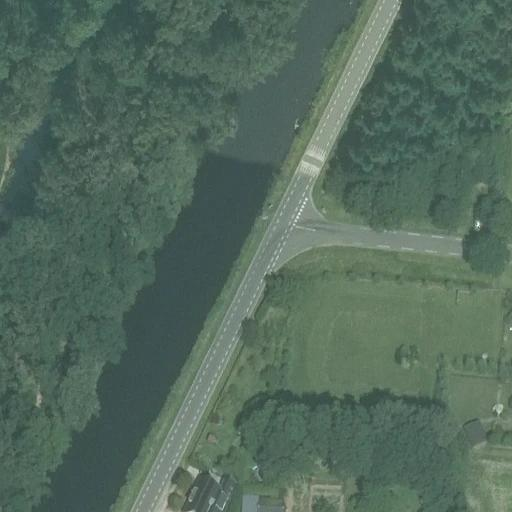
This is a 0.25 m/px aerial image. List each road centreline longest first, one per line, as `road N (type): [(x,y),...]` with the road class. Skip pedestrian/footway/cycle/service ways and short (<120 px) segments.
road 1 (tertiary): [(139,511),(278,222)]
road 2 (track): [(111,112),(0,409)]
road 3 (tertiary): [(278,222),(387,0)]
road 4 (unclassified): [(511,249),(278,222)]
